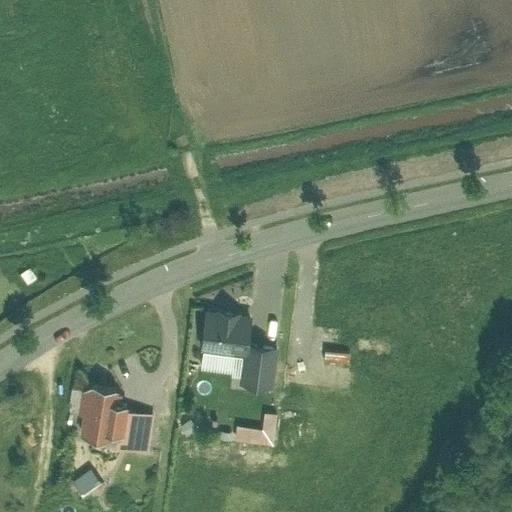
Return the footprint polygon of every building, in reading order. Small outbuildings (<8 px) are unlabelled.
[(255,315),(202,310),(197,354),(239,358),(236,386),(269,389),(274,348),(252,346),(255,315)] [(357,337),(355,350),(388,354),(390,342),(357,337)] [(118,388),(88,383),(80,434),(105,438),(106,433),(123,436),(128,401),(116,399),(118,388)] [(237,421),(234,436),(274,443),(280,411),(264,408),(261,426),(237,421)] [(92,465),(67,480),(81,503),(106,487),(92,465)]
